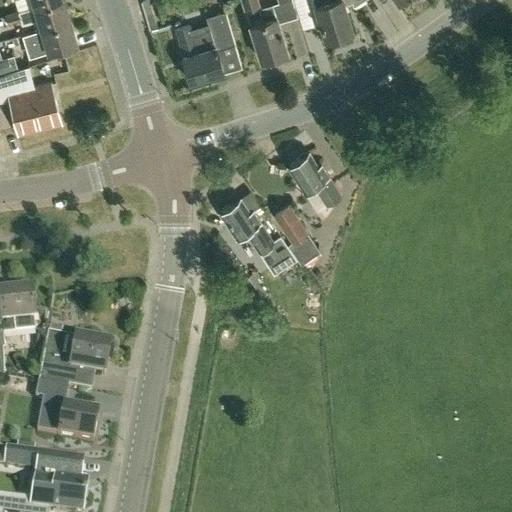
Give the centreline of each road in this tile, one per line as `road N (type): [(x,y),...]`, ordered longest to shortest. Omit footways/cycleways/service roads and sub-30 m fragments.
road 1 (unclassified): [(159,159),(347,96),(487,0)]
road 2 (tertiary): [(172,245),(130,511)]
road 3 (tertiary): [(159,159),(112,0)]
road 4 (unclassified): [(0,194),(159,159)]
